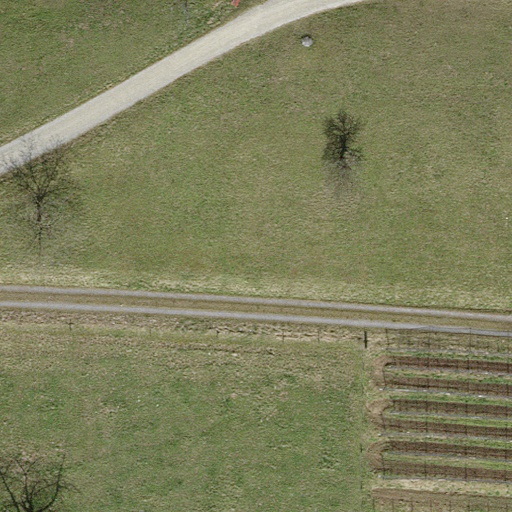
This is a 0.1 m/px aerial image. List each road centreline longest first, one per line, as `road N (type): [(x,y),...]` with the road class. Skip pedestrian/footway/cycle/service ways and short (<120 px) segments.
road 1 (track): [(0,297),(511,326)]
road 2 (track): [(0,160),(315,0)]
